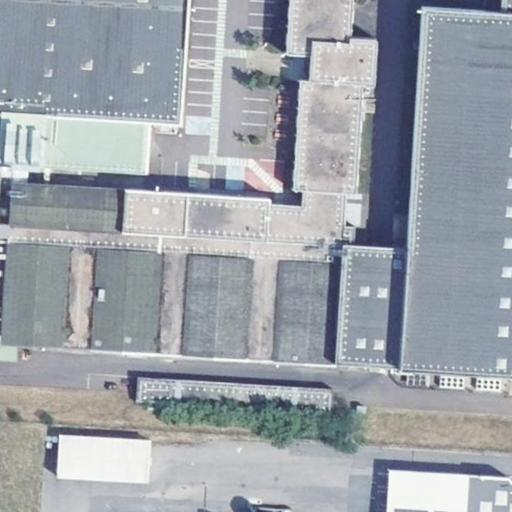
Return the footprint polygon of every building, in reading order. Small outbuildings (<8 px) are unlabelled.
[(511,0),(487,0),(485,42),(420,40),(408,278),(404,278),(343,275),(344,256),(356,256),(356,234),(346,234),(346,225),(356,226),(358,194),(363,86),(374,86),(376,39),(352,38),(355,0),(292,0),(288,55),(311,57),(310,80),(303,80),(294,191),(304,191),(302,205),(271,203),(271,199),(15,184),(16,168),(151,175),(153,125),(185,127),(190,0),(0,0),(0,347),(20,349),(63,351),(63,350),(91,351),(92,354),(159,359),(159,356),(182,357),(183,360),(248,365),(249,361),(273,362),(275,365),(511,379),(511,0)] [(393,245),(405,246),(408,215),(395,214),(393,245)] [(0,347),(0,360),(20,362),(20,349),(0,347)] [(137,409),(168,411),(332,423),(333,393),(170,384),(138,382),(137,409)] [(150,440),(61,434),(59,472),(148,479),(150,440)] [(391,472),(388,511),(511,511),(511,496),(506,497),(506,479),(391,472)]
